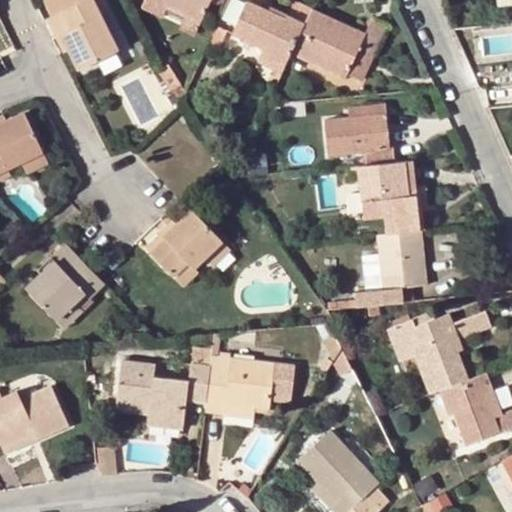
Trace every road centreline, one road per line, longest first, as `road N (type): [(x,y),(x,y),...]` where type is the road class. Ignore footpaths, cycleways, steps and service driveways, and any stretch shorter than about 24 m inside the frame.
road 1 (residential): [(511,203),(426,0)]
road 2 (residential): [(30,511),(200,499),(211,511)]
road 3 (residential): [(44,61),(125,203)]
